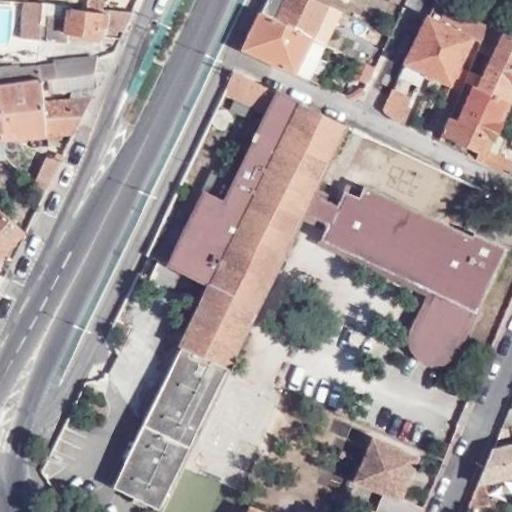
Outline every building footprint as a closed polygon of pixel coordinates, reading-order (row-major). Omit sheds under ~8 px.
[(87,0),(86,9),(102,9),(103,0),(87,0)] [(310,37),(326,4),(318,0),(266,0),(260,13),(310,37)] [(49,23),(49,18),(41,17),(42,3),(34,3),(32,21),(49,23)] [(86,9),(42,3),(41,17),(49,18),(49,23),(48,38),(65,40),(66,33),(100,35),(101,22),(102,9),(86,9)] [(487,26),(446,7),(439,21),(429,16),(397,79),(418,89),(424,78),(428,80),(430,75),(450,85),(473,39),(480,42),(487,26)] [(126,24),(132,11),(102,9),(101,22),(126,24)] [(243,48),(292,73),(310,37),(260,13),(243,48)] [(511,37),(487,26),(480,42),(477,50),(490,57),(480,78),(468,71),(463,81),(473,86),(505,101),(511,86),(511,37)] [(52,77),(97,71),(99,55),(55,61),(55,59),(39,60),(40,64),(0,69),(0,84),(44,78),(52,77)] [(98,84),(97,71),(52,77),(53,90),(72,89),(97,87),(98,84)] [(308,196),(344,124),(232,71),(221,93),(267,115),(246,158),(234,152),(224,173),(236,179),(224,201),(201,191),(167,262),(208,283),(179,345),(180,346),(183,347),(225,366),(302,210),(328,223),(321,237),(428,290),(410,330),(410,345),(417,356),(428,361),(439,360),(447,355),(454,341),(499,250),(457,230),(457,231),(365,187),(357,200),(343,193),(334,209),(308,196)] [(45,100),(44,78),(0,84),(0,96),(3,139),(74,135),(92,98),(73,99),(45,100)] [(484,145),(505,101),(473,86),(456,122),(448,118),(439,137),(475,154),(472,159),(477,161),(484,145)] [(92,98),(97,87),(72,89),(73,99),(92,98)] [(409,97),(392,89),(382,108),(384,113),(398,122),(409,97)] [(222,106),(214,108),(208,120),(214,128),(223,129),(230,125),(233,117),(230,111),(222,106)] [(511,164),(511,157),(484,145),(477,161),(507,175),(511,164)] [(45,191),(60,161),(52,157),(48,165),(43,162),(31,184),(45,191)] [(0,258),(25,233),(0,209),(0,258)] [(113,316),(164,339),(169,328),(118,305),(113,316)] [(120,489),(183,347),(180,346),(112,485),(120,489)] [(204,412),(225,366),(183,347),(120,489),(158,507),(204,412)] [(511,409),(509,410),(503,427),(509,425),(511,424),(511,409)] [(511,424),(509,425),(511,439),(511,443),(493,447),(468,507),(488,503),(484,483),(511,476),(511,424)] [(418,511),(421,507),(400,499),(417,457),(374,439),(356,480),(383,492),(374,511),(418,511)]
